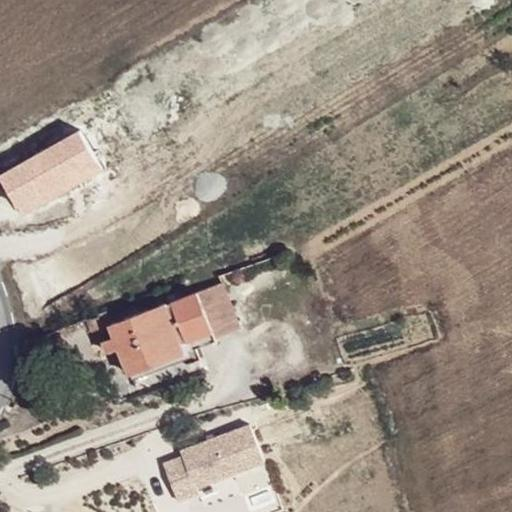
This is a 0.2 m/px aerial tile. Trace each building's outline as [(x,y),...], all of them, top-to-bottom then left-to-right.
[(85,126),(0,169),(0,183),(29,224),(113,173),(85,126)] [(198,292),(166,304),(182,344),(214,332),(198,292)] [(182,344),(166,304),(111,324),(115,336),(120,349),(130,374),(186,353),(182,344)] [(111,324),(106,311),(88,319),(93,331),(111,324)] [(120,349),(115,336),(103,340),(107,354),(120,349)] [(181,457),(163,463),(175,497),(266,464),(251,424),(179,450),(181,457)]
